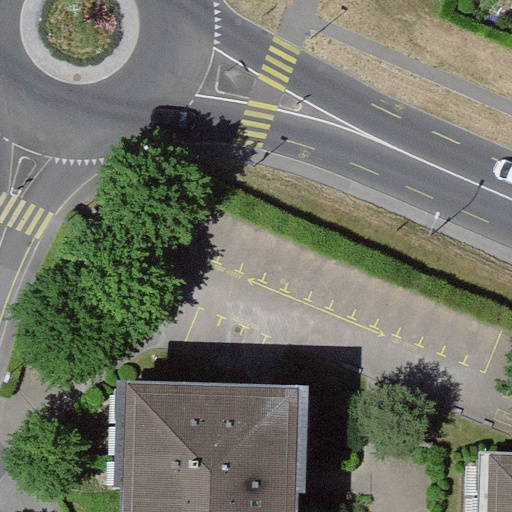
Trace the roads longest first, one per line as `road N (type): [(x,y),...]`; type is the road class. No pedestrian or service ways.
road 1 (primary): [(511,197),(270,94),(176,63)]
road 2 (primary): [(45,121),(108,125),(137,112),(176,63)]
road 3 (residential): [(0,236),(45,121)]
